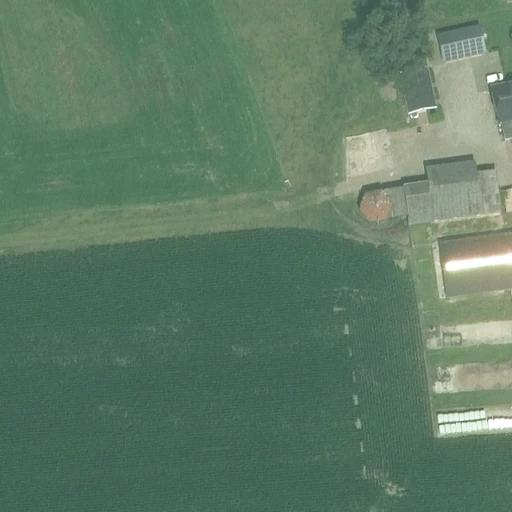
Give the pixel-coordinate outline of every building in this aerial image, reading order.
[(439,66),(478,57),(478,54),(484,54),(478,31),(470,30),(432,39),(439,66)] [(425,71),(400,76),(409,116),(434,110),(425,71)] [(511,83),(488,89),(497,127),(500,126),(504,143),(511,140),(511,83)] [(495,175),(476,177),(482,216),(500,214),(495,175)] [(426,184),(402,187),(403,189),(406,217),(408,226),(432,223),(426,184)] [(446,297),(511,288),(511,233),(439,243),(446,297)]
